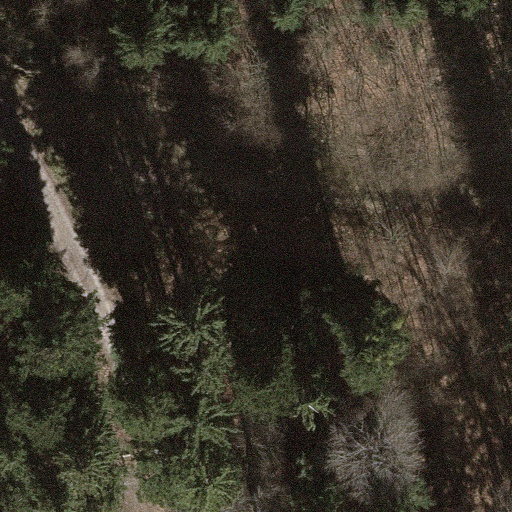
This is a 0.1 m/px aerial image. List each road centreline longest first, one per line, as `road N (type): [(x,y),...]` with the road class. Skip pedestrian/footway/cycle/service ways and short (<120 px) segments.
road 1 (track): [(202,511),(116,221),(79,144),(0,91)]
road 2 (track): [(79,144),(150,135),(375,191),(511,182)]
